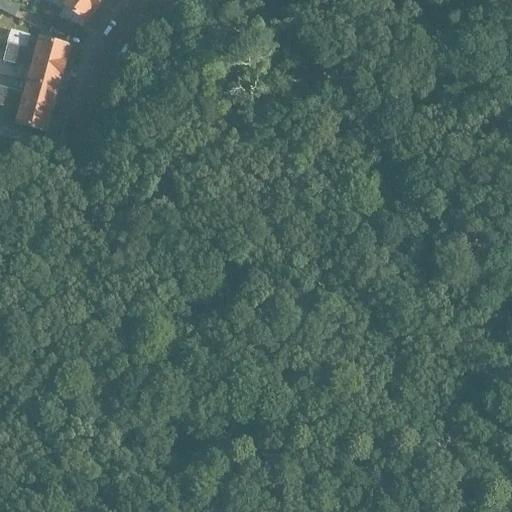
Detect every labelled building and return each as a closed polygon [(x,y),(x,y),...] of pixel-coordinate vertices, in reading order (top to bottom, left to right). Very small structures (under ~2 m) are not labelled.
[(0,0),(0,9),(15,17),(20,7),(6,0),(0,0)] [(100,4),(95,0),(61,0),(60,2),(87,22),(100,4)] [(5,53),(65,68),(71,46),(39,38),(35,52),(12,46),(8,45),(5,53)] [(27,82),(59,90),(65,68),(5,53),(0,51),(0,60),(31,69),(27,82)] [(59,90),(27,82),(24,94),(0,87),(0,97),(54,111),(59,90)] [(54,111),(0,97),(0,106),(20,111),(16,125),(48,133),(54,111)]
